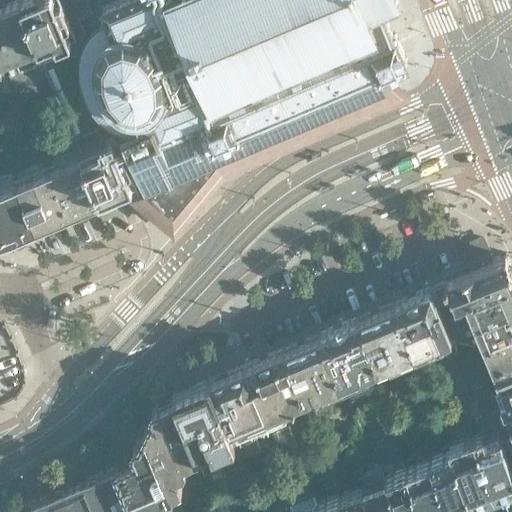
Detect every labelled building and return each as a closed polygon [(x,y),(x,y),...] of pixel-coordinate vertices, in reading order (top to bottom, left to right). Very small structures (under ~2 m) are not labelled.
[(87,38),(78,16),(92,10),(88,0),(13,0),(0,5),(0,60),(13,55),(18,68),(36,61),(38,68),(56,61),(58,66),(77,58),(71,45),(87,38)] [(412,74),(401,46),(399,46),(384,10),(400,3),(398,0),(112,0),(100,5),(101,7),(92,10),(78,16),(88,40),(81,57),(81,85),(91,108),(110,129),(128,134),(132,144),(123,147),(132,167),(133,167),(135,166),(136,166),(137,166),(138,166),(139,166),(140,166),(142,167),(143,168),(144,169),(144,170),(145,170),(145,172),(146,172),(146,173),(146,175),(146,176),(146,178),(145,180),(144,181),(144,182),(143,182),(143,183),(142,183),(141,184),(140,184),(139,184),(139,185),(140,188),(134,191),(116,199),(146,225),(166,242),(198,203),(227,167),(406,91),(383,86),(411,74),(412,74)] [(10,101),(5,89),(0,90),(0,92),(5,103),(10,101)] [(133,167),(132,167),(123,147),(121,148),(115,134),(99,141),(101,145),(100,146),(100,147),(82,154),(102,200),(139,185),(139,184),(140,184),(141,184),(142,183),(143,183),(143,182),(144,182),(144,181),(145,180),(146,178),(146,176),(146,175),(146,173),(146,172),(145,172),(145,170),(144,170),(144,169),(143,168),(142,167),(140,166),(139,166),(138,166),(137,166),(136,166),(135,166),(133,167)] [(102,200),(82,154),(49,168),(69,214),(102,200)] [(69,214),(49,168),(17,182),(36,228),(69,214)] [(36,228),(17,182),(0,189),(0,242),(6,240),(11,238),(21,234),(36,228)] [(491,249),(484,234),(469,240),(476,255),(491,249)] [(511,266),(510,263),(506,252),(454,273),(455,273),(431,284),(451,332),(452,335),(473,341),(481,337),(511,324),(511,266)] [(451,332),(431,284),(394,299),(418,359),(435,352),(432,346),(443,341),(441,336),(451,332)] [(418,359),(394,299),(357,315),(377,363),(386,359),(389,364),(400,360),(402,366),(418,359)] [(377,363),(357,315),(320,330),(344,390),(360,383),(358,377),(369,372),(367,367),(377,363)] [(489,357),(511,348),(511,324),(481,337),(489,357)] [(344,390),(320,330),(283,346),(302,394),(312,390),(314,395),(325,391),(328,397),(344,390)] [(302,394),(283,346),(246,362),(270,421),(286,414),(284,408),(295,403),(293,398),(302,394)] [(495,382),(511,374),(511,348),(489,357),(494,369),(480,374),(484,386),(495,382)] [(270,421),(246,362),(209,377),(228,425),(239,455),(258,448),(250,429),(270,421)] [(480,374),(475,363),(463,367),(468,379),(480,374)] [(503,406),(505,406),(511,402),(511,374),(495,382),(501,397),(500,397),(503,406)] [(228,425),(209,377),(172,393),(173,397),(196,452),(203,469),(239,455),(228,425)] [(196,452),(173,397),(159,403),(158,402),(154,404),(152,407),(153,411),(154,412),(153,413),(150,419),(149,422),(149,421),(145,429),(169,492),(173,490),(181,487),(175,469),(182,466),(180,458),(196,452)] [(511,483),(511,472),(506,457),(494,428),(480,433),(479,432),(471,435),(493,491),(511,483)] [(169,492),(145,429),(144,431),(141,437),(140,439),(139,439),(137,440),(136,439),(133,445),(134,446),(134,448),(135,449),(138,454),(116,463),(117,464),(135,511),(140,511),(165,503),(168,511),(178,511),(181,511),(173,490),(169,492)] [(493,491),(471,435),(463,438),(464,440),(449,446),(451,451),(471,500),(493,491)] [(471,500),(451,451),(429,459),(448,508),(471,500)] [(438,511),(448,508),(429,459),(407,468),(423,511),(438,511)] [(135,511),(117,464),(86,477),(99,511),(135,511)] [(423,511),(407,468),(384,477),(398,511),(423,511)] [(99,511),(86,477),(86,476),(52,491),(60,511),(99,511)] [(398,511),(384,477),(362,485),(372,511),(398,511)] [(372,511),(362,485),(339,494),(346,511),(372,511)] [(60,511),(52,491),(18,505),(20,511),(60,511)] [(346,511),(339,494),(317,503),(320,511),(346,511)] [(320,511),(317,503),(292,511),(320,511)]
